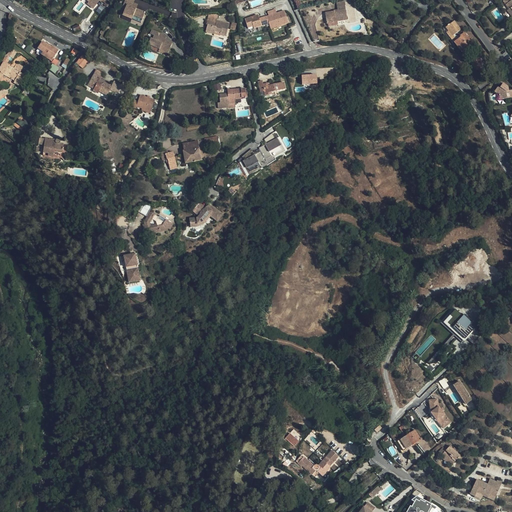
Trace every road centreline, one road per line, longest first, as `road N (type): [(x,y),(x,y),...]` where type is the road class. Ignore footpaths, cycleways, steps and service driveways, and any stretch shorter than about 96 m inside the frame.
road 1 (secondary): [(247,68),(356,47),(446,71),(473,96),(511,173)]
road 2 (track): [(0,286),(24,444),(22,511)]
road 3 (secondary): [(3,0),(148,77),(206,78)]
road 4 (residential): [(394,420),(388,358),(426,295),(453,286)]
road 5 (unknown): [(132,225),(125,173),(157,128),(169,80)]
